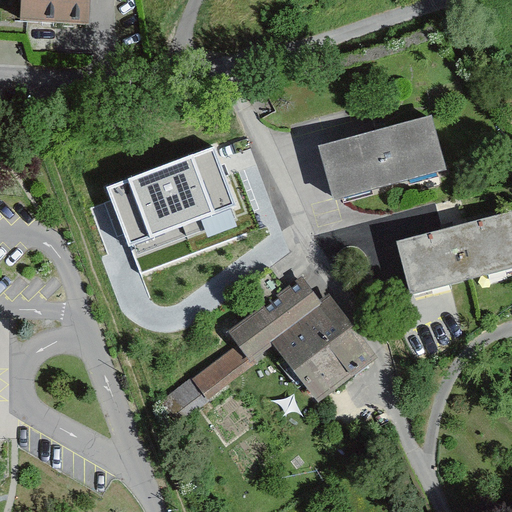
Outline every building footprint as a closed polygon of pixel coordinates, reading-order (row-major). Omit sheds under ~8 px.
[(24,0),(24,24),(57,25),(90,27),(91,0),(24,0)] [(430,118),(322,148),(336,197),(444,168),(430,118)] [(214,152),(111,190),(132,244),(234,206),(214,152)] [(511,217),(511,212),(398,243),(411,293),(469,277),(511,265),(511,217)] [(329,299),(322,304),(304,282),(236,333),(243,342),(170,397),(187,420),(217,398),(213,393),(257,360),(255,358),(274,342),(318,398),(372,358),(329,299)]
